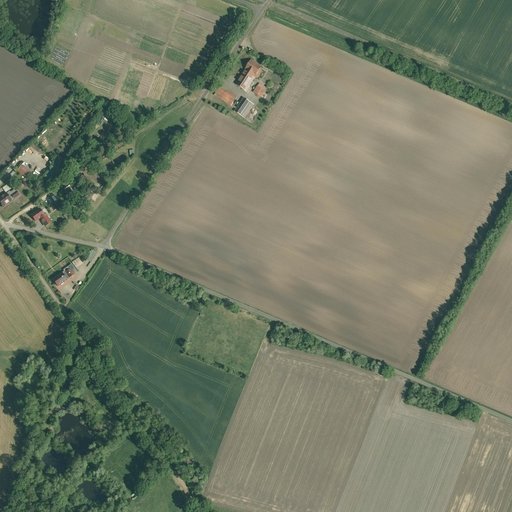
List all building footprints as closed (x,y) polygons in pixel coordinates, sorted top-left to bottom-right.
[(237,82),(247,88),(262,66),(251,59),(237,82)] [(269,86),(260,80),(254,90),(262,95),(263,95),(265,91),(269,86)] [(223,84),(217,93),(232,104),(235,100),(239,94),(223,84)] [(245,95),(239,103),(237,107),(235,109),(246,116),(255,102),(245,95)] [(65,164),(56,159),(45,175),(53,181),(65,164)] [(23,161),(19,166),(28,172),(32,168),(23,161)] [(8,181),(3,185),(7,190),(11,186),(8,181)] [(7,194),(0,198),(0,202),(3,207),(12,201),(7,194)] [(40,205),(31,212),(36,219),(40,216),(45,212),(40,205)] [(46,212),(45,212),(40,216),(44,222),(46,224),(52,220),(46,212)] [(93,250),(87,259),(91,262),(97,253),(93,250)] [(53,280),(57,286),(66,280),(62,273),(57,276),(58,277),(53,280)]
